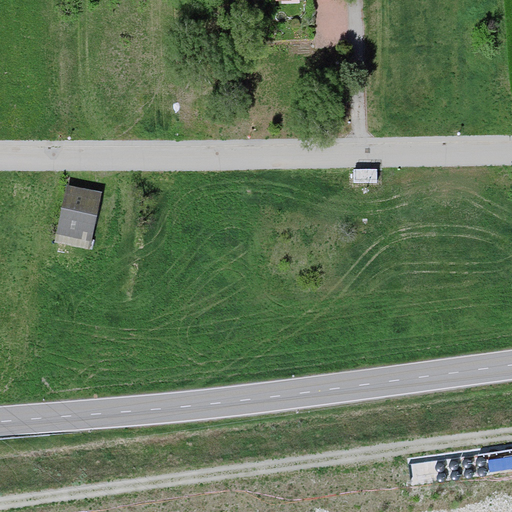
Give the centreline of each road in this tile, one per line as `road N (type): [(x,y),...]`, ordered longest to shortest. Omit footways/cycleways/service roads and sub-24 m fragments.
road 1 (track): [(0,503),(511,433)]
road 2 (tertiary): [(0,422),(511,366)]
road 3 (residential): [(511,155),(0,163)]
